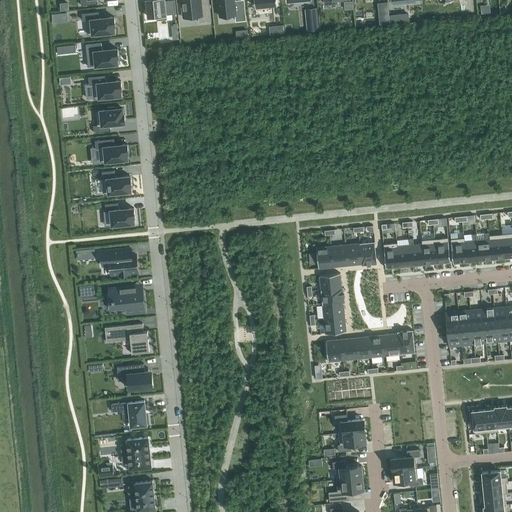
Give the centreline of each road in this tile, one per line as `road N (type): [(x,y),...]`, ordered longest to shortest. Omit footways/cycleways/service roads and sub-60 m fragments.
road 1 (residential): [(180,511),(149,232)]
road 2 (residential): [(129,0),(149,232)]
road 3 (residential): [(424,282),(444,465)]
